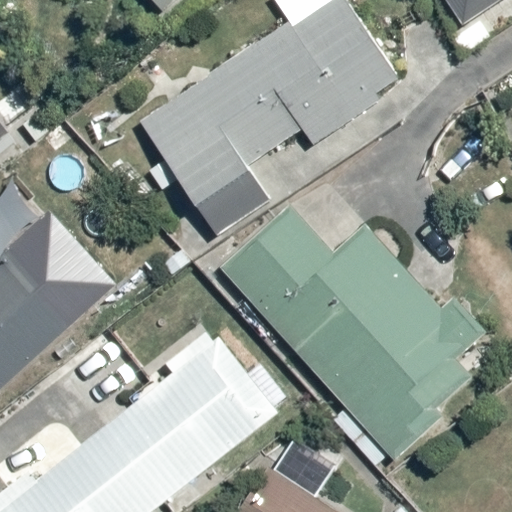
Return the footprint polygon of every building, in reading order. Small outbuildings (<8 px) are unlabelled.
[(408,78),(348,0),(328,0),(138,121),(216,237),(274,206),(254,177),(408,78)] [(154,0),(168,17),(187,0),(154,0)] [(450,0),(468,28),(509,0),(450,0)] [(0,144),(16,132),(0,114),(0,144)] [(334,250),(302,210),(225,268),(402,464),(454,420),(442,407),(479,378),(463,359),(494,332),(459,293),(444,303),(365,224),(334,250)] [(0,395),(86,321),(62,299),(98,264),(54,214),(0,261),(0,395)] [(0,497),(0,511),(156,511),(283,413),(219,329),(170,366),(176,374),(39,484),(32,472),(0,497)] [(270,471),(245,511),(339,511),(320,501),(340,466),(298,440),(277,475),(270,471)]
